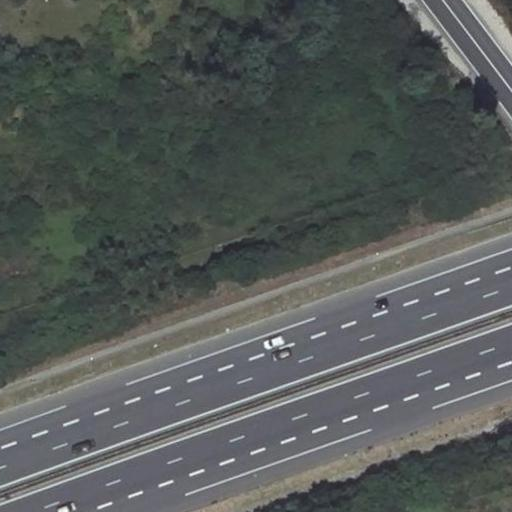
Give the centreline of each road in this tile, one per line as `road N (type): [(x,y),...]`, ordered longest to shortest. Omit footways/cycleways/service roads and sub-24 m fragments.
road 1 (motorway): [(511,288),(0,468)]
road 2 (motorway): [(30,511),(297,415)]
road 3 (motorway): [(297,415),(511,341)]
road 4 (motorway): [(297,415),(511,349)]
